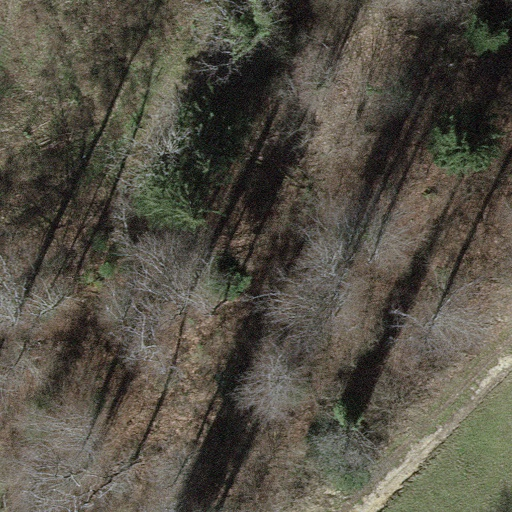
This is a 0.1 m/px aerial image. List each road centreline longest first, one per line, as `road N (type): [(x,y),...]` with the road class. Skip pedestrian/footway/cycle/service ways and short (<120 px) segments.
road 1 (track): [(0,258),(113,171),(152,105),(172,48),(227,0)]
road 2 (track): [(347,511),(398,450),(511,340)]
